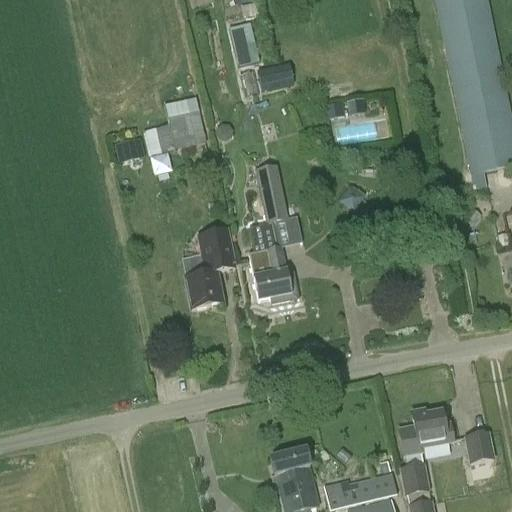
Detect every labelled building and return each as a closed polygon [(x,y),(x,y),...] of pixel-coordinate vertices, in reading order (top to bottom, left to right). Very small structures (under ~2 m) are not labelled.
[(433,0),(471,178),(511,170),(511,127),(486,0),(433,0)] [(237,70),(259,65),(251,27),(228,32),(237,70)] [(284,57),(301,52),(297,36),(279,42),(284,57)] [(289,67),(256,75),(260,95),(293,88),(289,67)] [(341,106),(324,110),(326,123),(343,120),(341,106)] [(141,135),(147,160),(205,146),(197,114),(165,121),(167,129),(141,135)] [(142,140),(116,144),(118,164),(144,161),(142,140)] [(152,177),(171,174),(168,156),(149,159),(152,177)] [(247,232),(252,257),(248,258),(257,304),(290,298),(282,252),(301,248),(295,221),(286,222),(276,169),(253,174),(265,229),(247,232)] [(214,276),(234,272),(226,234),(207,239),(211,259),(183,265),(187,282),(185,283),(191,314),(221,307),(214,276)] [(404,501),(406,500),(408,509),(406,509),(406,511),(432,511),(431,504),(429,505),(420,458),(421,458),(420,452),(446,447),(452,446),(449,428),(443,429),(440,416),(418,420),(416,416),(410,417),(412,431),(397,434),(403,462),(404,461),(406,473),(399,475),(404,501)] [(469,468),(492,464),(487,437),(463,442),(469,468)] [(313,511),(318,511),(308,471),(311,470),(306,453),(267,463),(271,481),(274,480),(282,511),(313,511)] [(347,484),(322,490),(327,511),(342,511),(396,499),(391,477),(348,488),(347,484)] [(392,511),(391,503),(352,511),(392,511)]
